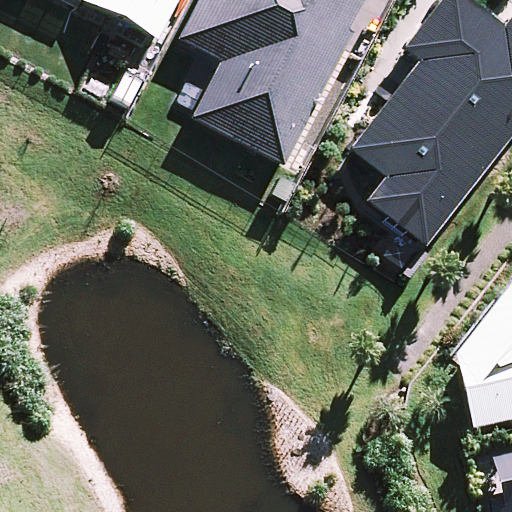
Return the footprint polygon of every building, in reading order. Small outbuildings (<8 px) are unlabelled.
[(153,43),(176,0),(74,0),(74,2),(153,43)] [(278,168),(347,36),(344,34),(361,0),(193,0),(172,42),(216,63),(200,91),(183,82),(171,102),(189,111),(184,120),(278,168)] [(418,249),(511,127),(511,5),(492,30),(457,0),(437,0),(396,51),(411,65),(340,153),(377,180),(358,203),(418,249)] [(470,432),(511,423),(511,275),(511,276),(511,285),(453,359),(470,432)] [(487,511),(511,511),(511,457),(490,463),(499,501),(486,504),(487,511)]
